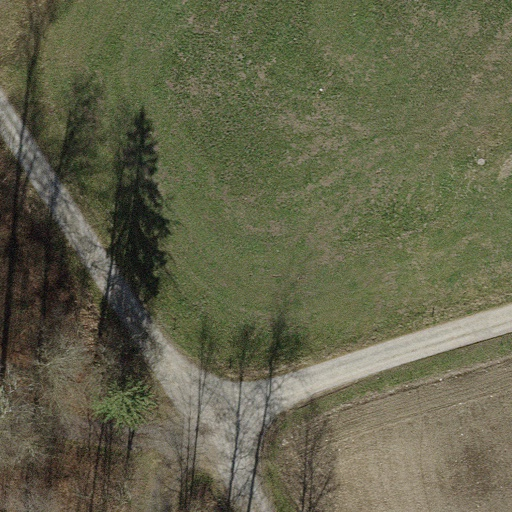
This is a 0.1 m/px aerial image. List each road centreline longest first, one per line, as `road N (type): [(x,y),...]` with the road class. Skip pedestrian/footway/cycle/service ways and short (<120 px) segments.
road 1 (track): [(263,511),(0,96)]
road 2 (track): [(159,511),(177,432),(511,317)]
road 3 (track): [(177,432),(75,429),(0,414)]
